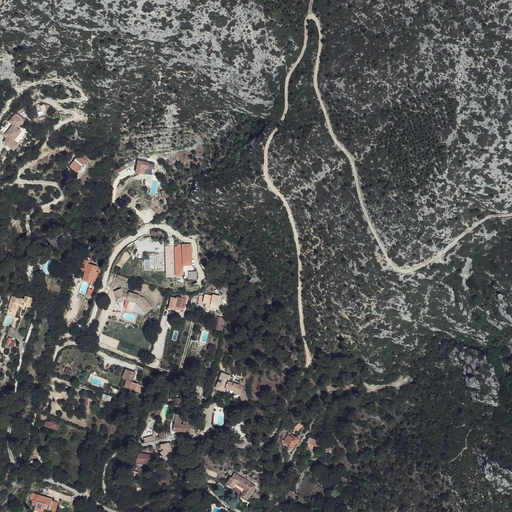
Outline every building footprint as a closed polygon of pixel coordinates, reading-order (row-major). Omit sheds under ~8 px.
[(15,127),(17,129),(24,120),(16,113),(15,114),(22,120),(18,125),(17,124),(15,127)] [(13,141),(20,131),(17,129),(15,127),(17,124),(18,125),(22,120),(15,114),(9,122),(12,125),(5,135),(8,137),(7,138),(4,142),(10,147),(14,142),(13,141)] [(13,141),(14,142),(10,147),(8,149),(10,151),(14,150),(26,135),(26,131),(23,129),(13,141)] [(78,156),(72,164),(80,170),(89,158),(85,155),(82,159),(78,156)] [(148,163),(138,161),(136,173),(143,174),(144,169),(147,169),(148,163)] [(80,170),(72,164),(69,167),(77,173),(80,170)] [(62,225),(57,228),(64,237),(69,233),(66,229),(62,225)] [(57,228),(46,236),(50,242),(51,241),(55,247),(60,243),(61,245),(67,241),(57,228)] [(193,265),(193,244),(179,245),(179,247),(176,247),(176,253),(178,253),(178,257),(176,257),(177,271),(184,271),(184,265),(193,265)] [(89,261),(84,259),(80,269),(86,271),(83,279),(95,283),(97,276),(99,272),(97,271),(96,271),(98,266),(89,263),(89,261)] [(117,297),(122,295),(123,297),(124,298),(137,303),(137,305),(146,314),(153,308),(143,298),(139,296),(140,296),(129,292),(129,293),(124,291),(122,287),(115,290),(116,294),(116,295),(117,297)] [(181,298),(177,297),(177,298),(171,297),(169,309),(175,310),(175,309),(184,311),(187,299),(186,299),(187,295),(182,294),(181,298)] [(205,294),(205,296),(203,302),(206,303),(211,304),(210,308),(217,309),(220,296),(213,294),(213,296),(205,294)] [(24,299),(12,296),(8,309),(15,311),(16,306),(17,304),(20,305),(21,305),(22,303),(24,304),(24,303),(23,310),(24,310),(26,306),(26,303),(32,305),(34,298),(25,296),(24,299)] [(125,367),(121,376),(127,379),(124,386),(141,393),(144,386),(133,381),(137,372),(125,367)] [(243,386),(228,381),(230,375),(221,372),(215,389),(225,392),(226,388),(237,392),(236,394),(240,396),(242,401),(247,399),(244,393),(241,392),(242,387),(243,386)] [(60,424),(60,423),(54,420),(53,422),(49,421),(48,426),(60,430),(62,425),(60,424)] [(186,432),(187,426),(186,426),(186,420),(183,420),(183,424),(174,423),(173,431),(178,431),(179,431),(186,432)] [(153,436),(144,438),(145,442),(156,439),(156,437),(156,435),(157,435),(158,429),(155,429),(153,436)] [(288,434),(283,441),(289,445),(293,448),(296,443),(297,443),(300,439),(292,433),(291,436),(288,434)] [(309,438),(307,442),(308,444),(304,451),(306,453),(309,448),(313,449),(313,450),(317,452),(321,441),(312,438),(312,439),(309,438)] [(168,442),(160,444),(161,447),(163,450),(160,452),(162,456),(173,450),(171,446),(170,446),(168,442)] [(152,455),(139,453),(138,457),(137,457),(136,463),(147,464),(148,460),(152,460),(152,455)] [(232,477),(231,476),(226,484),(233,488),(236,483),(245,489),(240,496),(247,501),(256,486),(235,472),(232,477)] [(53,498),(32,492),(30,499),(33,500),(32,504),(36,505),(36,507),(44,509),(45,508),(50,509),(53,500),(53,498)] [(58,502),(53,500),(50,509),(56,511),(58,502)]
